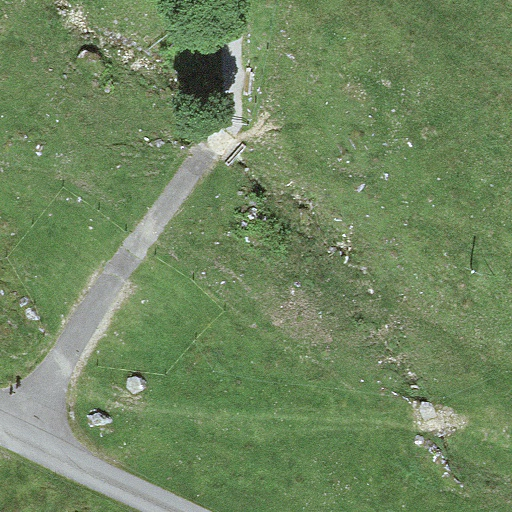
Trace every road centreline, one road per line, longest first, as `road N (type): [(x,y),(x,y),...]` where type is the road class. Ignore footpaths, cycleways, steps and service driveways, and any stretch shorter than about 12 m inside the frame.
road 1 (track): [(75,340),(208,154),(237,99),(239,20)]
road 2 (track): [(177,511),(9,433)]
